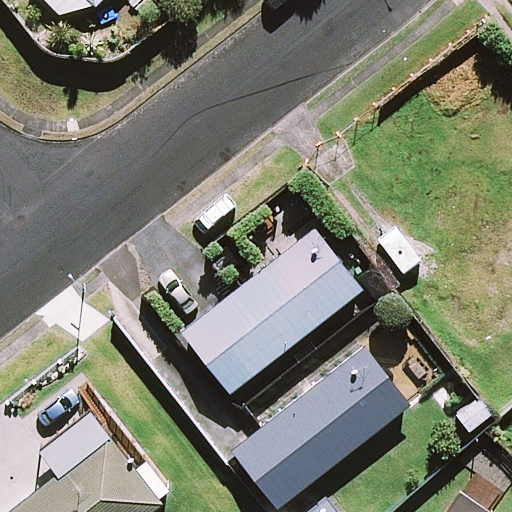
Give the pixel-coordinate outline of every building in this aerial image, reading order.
[(511,209),(420,286),(469,345),(477,339),(486,350),(502,337),(492,326),(511,309),(511,209)] [(362,290),(312,227),(181,332),(231,395),(362,290)] [(417,395),(373,340),(231,452),(275,507),(417,395)] [(139,511),(170,487),(145,456),(133,465),(104,429),(1,511),(139,511)] [(479,511),(457,494),(443,511),(479,511)] [(336,511),(328,502),(316,511),(336,511)]
